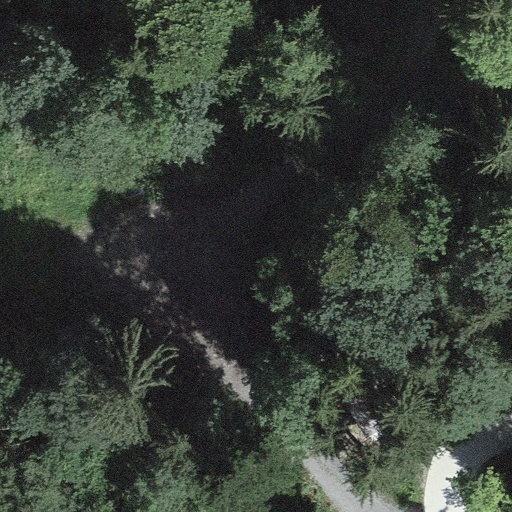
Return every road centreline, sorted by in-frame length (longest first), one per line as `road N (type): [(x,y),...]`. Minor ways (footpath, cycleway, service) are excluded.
road 1 (track): [(433,502),(334,463),(243,378),(231,242),(303,168),(511,77)]
road 2 (track): [(435,0),(349,148)]
road 3 (track): [(436,511),(433,502),(485,436),(511,428)]
